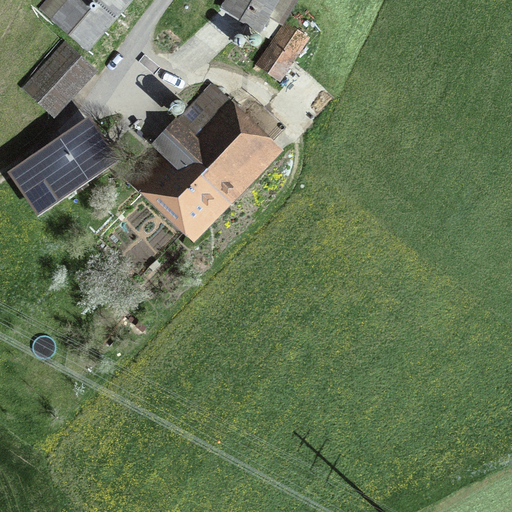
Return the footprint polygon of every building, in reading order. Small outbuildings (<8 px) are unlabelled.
[(45,0),(38,8),(86,50),(129,0),(45,0)] [(222,0),(220,5),(265,32),(271,20),(282,26),(296,0),(222,0)] [(286,25),(261,61),(277,72),(301,35),(286,25)] [(25,87),(51,111),(92,67),(66,43),(25,87)] [(184,119),(182,118),(161,139),(178,155),(149,185),(191,226),(270,142),(214,88),(184,119)] [(18,180),(38,209),(113,157),(94,128),(18,180)]
